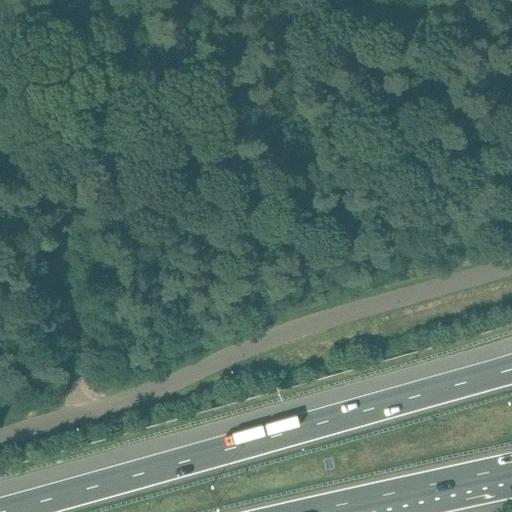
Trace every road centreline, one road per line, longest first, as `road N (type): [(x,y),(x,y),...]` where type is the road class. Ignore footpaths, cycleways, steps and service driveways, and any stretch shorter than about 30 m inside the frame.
road 1 (motorway): [(511,370),(15,511)]
road 2 (unclassified): [(77,416),(153,394),(280,339),(511,270)]
road 3 (unclassified): [(77,416),(55,206),(42,179),(0,159)]
road 4 (motorway): [(313,511),(511,467)]
